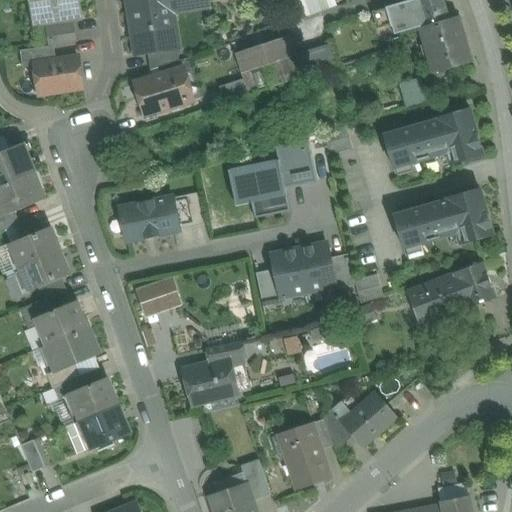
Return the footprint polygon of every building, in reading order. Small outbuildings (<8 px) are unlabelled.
[(27,0),(28,1),(32,28),(45,26),(47,35),(68,32),(66,23),(82,20),(78,0),(27,0)] [(128,0),(136,54),(148,53),(170,50),(164,7),(192,3),(191,0),(128,0)] [(334,0),(299,0),(306,18),(336,6),(334,0)] [(442,0),(410,0),(407,1),(408,2),(387,8),(395,35),(421,28),(448,20),(442,0)] [(448,20),(421,28),(433,74),(470,64),(457,17),(448,20)] [(68,32),(47,35),(48,47),(53,46),(76,43),(74,31),(68,32)] [(290,37),(236,54),(242,73),(264,66),(271,87),(302,77),(290,37)] [(48,47),(20,51),(22,68),(37,65),(37,64),(56,61),(53,46),(48,47)] [(170,50),(148,53),(150,70),(179,60),(177,49),(170,50)] [(56,61),(37,64),(37,65),(39,77),(36,81),(38,95),(83,88),(78,58),(56,61)] [(185,70),(133,85),(143,116),(194,100),(185,70)] [(422,76),(398,83),(404,107),(429,101),(422,76)] [(244,80),(220,88),(224,102),(249,94),(244,80)] [(435,120),(383,135),(393,170),(446,156),(449,166),(485,156),(472,108),(435,118),(435,120)] [(323,132),(327,144),(350,138),(346,126),(323,132)] [(278,160),(285,188),(317,181),(307,138),(275,146),(278,160)] [(350,138),(327,144),(330,155),(353,149),(350,138)] [(0,186),(35,172),(36,172),(36,170),(34,171),(23,145),(25,144),(24,143),(0,153),(0,152),(0,186)] [(278,160),(229,171),(237,207),(250,204),(286,195),(285,188),(278,160)] [(35,172),(0,186),(0,219),(14,213),(46,200),(35,172)] [(484,181),(396,209),(410,252),(499,224),(484,181)] [(200,193),(175,198),(181,229),(207,224),(200,193)] [(117,207),(124,242),(181,231),(181,229),(175,198),(174,195),(117,207)] [(290,211),(286,195),(250,204),(254,219),(290,211)] [(0,231),(14,226),(14,225),(18,223),(14,213),(0,219),(0,231)] [(42,231),(36,216),(18,223),(14,225),(14,226),(20,240),(42,231)] [(20,240),(9,245),(19,268),(57,252),(53,241),(55,240),(50,228),(42,231),(20,240)] [(328,243),(299,249),(308,295),(338,289),(331,258),(328,243)] [(299,249),(269,255),(272,270),(279,301),(308,295),(299,249)] [(57,252),(19,268),(21,273),(7,279),(15,298),(28,292),(29,292),(39,288),(62,279),(70,276),(65,263),(62,264),(57,252)] [(348,254),(331,258),(338,289),(354,285),(348,254)] [(483,263),(455,273),(468,309),(496,298),(483,263)] [(279,301),(272,270),(256,273),(262,304),(279,301)] [(468,309),(455,273),(407,292),(420,327),(468,309)] [(381,286),(377,275),(354,281),(357,293),(381,286)] [(62,279),(39,288),(44,302),(48,301),(67,293),(62,279)] [(384,298),(381,286),(357,293),(360,304),(384,298)] [(141,303),(147,326),(168,320),(162,298),(141,303)] [(44,302),(21,312),(28,330),(37,327),(34,320),(53,312),(48,301),(44,302)] [(53,312),(34,320),(37,327),(45,347),(89,328),(78,302),(53,312)] [(372,304),(355,310),(361,326),(377,320),(372,304)] [(330,324),(309,331),(313,340),(333,333),(330,324)] [(89,328),(45,347),(55,372),(56,373),(76,365),(100,355),(89,328)] [(297,337),(284,340),(287,356),(301,353),(297,337)] [(242,342),(206,349),(209,364),(229,359),(230,366),(244,362),(243,357),(245,356),(242,342)] [(209,364),(183,370),(192,405),(237,394),(230,366),(229,359),(209,364)] [(76,365),(56,373),(55,372),(46,375),(52,389),(53,388),(80,377),(76,365)] [(462,365),(452,367),(453,373),(464,370),(462,365)] [(80,377),(53,388),(58,401),(70,396),(69,395),(85,388),(80,377)] [(85,388),(69,395),(70,396),(80,421),(117,406),(106,380),(85,388)] [(343,422),(342,423),(353,436),(363,447),(396,418),(375,394),(343,422)] [(117,406),(80,421),(92,450),(128,435),(117,406)] [(343,422),(332,409),(323,417),(324,420),(333,446),(335,452),(353,436),(342,423),(343,422)] [(324,420),(312,424),(321,450),(333,446),(324,420)] [(312,424),(289,432),(294,445),(286,448),(291,462),(287,463),(293,478),(296,477),(300,489),(331,478),(321,450),(312,424)] [(44,468),(33,441),(21,446),(32,473),(44,468)] [(259,461),(240,468),(246,485),(247,485),(253,502),(271,496),(259,461)] [(454,471),(440,474),(443,488),(457,485),(454,471)] [(21,477),(9,481),(16,499),(28,495),(21,477)] [(246,485),(208,498),(212,511),(256,511),(253,502),(247,485),(246,485)] [(473,511),(470,495),(440,502),(441,504),(442,511),(473,511)]
